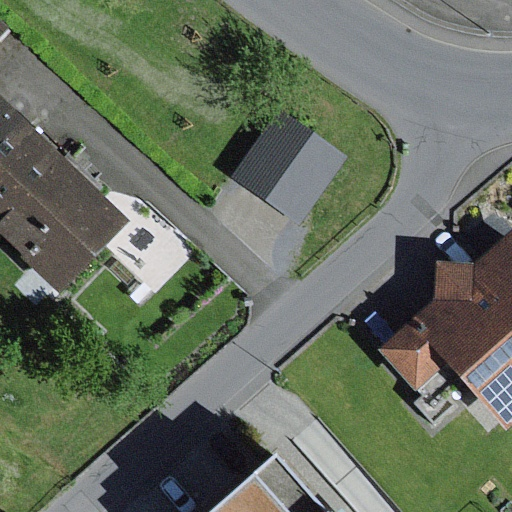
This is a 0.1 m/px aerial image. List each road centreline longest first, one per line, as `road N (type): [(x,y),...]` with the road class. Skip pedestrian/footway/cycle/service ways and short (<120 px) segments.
road 1 (residential): [(414,204),(73,511)]
road 2 (tertiary): [(456,89),(387,64),(297,0)]
road 3 (unclassified): [(456,89),(414,204)]
